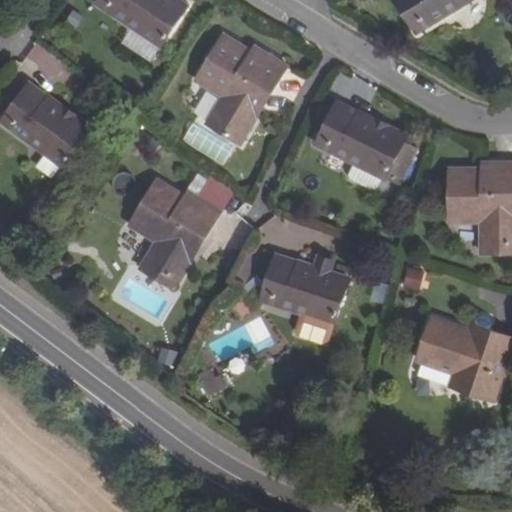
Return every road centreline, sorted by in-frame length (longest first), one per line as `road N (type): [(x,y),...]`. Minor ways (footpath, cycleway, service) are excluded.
road 1 (tertiary): [(0,304),(213,462),(315,511)]
road 2 (residential): [(340,45),(312,70),(250,215)]
road 3 (residential): [(511,121),(482,126),(340,45)]
